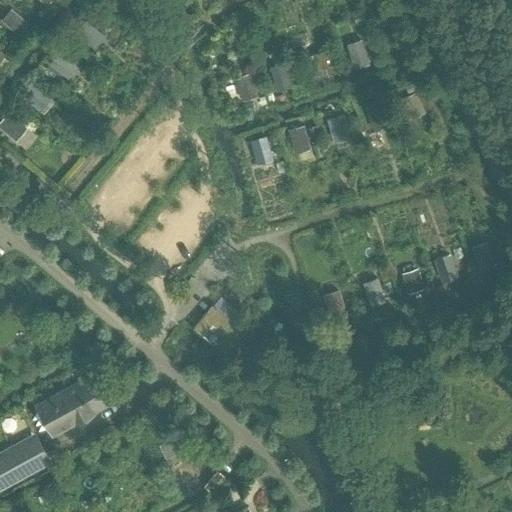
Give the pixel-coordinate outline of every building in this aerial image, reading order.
[(3,20),(21,35),(29,24),(12,9),(3,20)] [(77,32),(95,46),(104,36),(86,21),(77,32)] [(348,44),(355,66),(368,62),(362,40),(348,44)] [(3,46),(10,52),(14,48),(6,42),(3,46)] [(314,54),(320,76),(333,72),(327,50),(314,54)] [(51,63),(69,77),(78,65),(61,51),(51,63)] [(376,61),(379,70),(386,67),(383,59),(376,61)] [(271,67),(277,89),(290,85),(284,63),(271,67)] [(237,77),(243,99),(256,95),(250,73),(237,77)] [(409,92),(417,87),(414,81),(406,85),(409,92)] [(33,84),(23,94),(41,109),(50,99),(33,84)] [(402,99),(412,117),(424,111),(415,92),(402,99)] [(262,105),(267,104),(265,96),(259,97),(262,105)] [(366,107),(374,129),(387,124),(379,103),(366,107)] [(0,121),(0,125),(16,138),(24,128),(7,113),(0,121)] [(329,118),(335,140),(348,136),(342,114),(329,118)] [(290,129),(296,151),(309,148),(303,125),(290,129)] [(307,127),(310,138),(318,136),(315,125),(307,127)] [(274,133),(267,135),(270,144),(277,142),(274,133)] [(271,159),(265,136),(252,140),(258,162),(271,159)] [(473,247),(480,269),(493,265),(486,243),(473,247)] [(436,259),(444,280),(457,276),(449,254),(436,259)] [(404,272),(410,291),(423,287),(417,268),(404,272)] [(479,271),(470,274),(473,281),(481,278),(479,271)] [(365,282),(372,304),(384,300),(377,278),(365,282)] [(426,285),(428,293),(435,291),(432,283),(426,285)] [(444,283),(436,285),(438,292),(447,289),(444,283)] [(325,295),(332,317),(345,312),(338,290),(325,295)] [(193,327),(231,358),(239,349),(240,350),(256,331),(247,324),(241,330),(232,323),(234,322),(212,304),(193,327)] [(357,310),(347,313),(350,323),(360,319),(357,310)] [(270,356),(263,361),(269,370),(277,364),(270,356)] [(37,404),(53,432),(108,402),(92,373),(37,404)] [(184,448),(178,435),(168,440),(175,453),(184,448)] [(0,455),(0,485),(47,460),(34,437),(0,455)]
